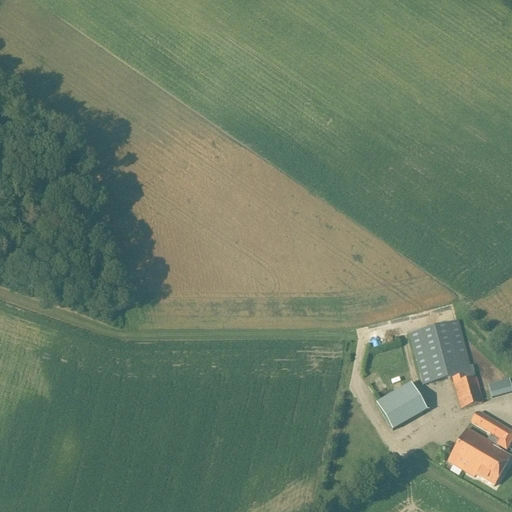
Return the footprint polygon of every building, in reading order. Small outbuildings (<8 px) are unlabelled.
[(454,384),(473,379),(459,322),(409,335),(423,387),(452,379),(454,384)] [(404,364),(405,361),(404,358),(403,355),(402,352),(400,350),(398,348),(395,346),(392,345),(389,345),(386,345),(383,346),(380,348),(378,350),(376,352),(375,355),(374,358),(373,361),(374,364),(375,367),(376,369),(378,372),(380,374),(383,375),(386,376),(389,376),(392,376),(395,375),(398,374),(400,372),(402,369),(404,366),(404,364)] [(484,404),(478,384),(477,378),(473,379),(454,384),(461,410),(484,404)] [(511,389),(509,380),(488,386),(491,399),(511,393),(511,389)] [(409,422),(427,412),(411,384),(393,395),(409,422)] [(490,436),(486,442),(494,446),(496,446),(507,453),(511,443),(511,432),(477,413),(471,424),(490,436)] [(494,488),(511,459),(492,448),(494,446),(486,442),(467,430),(448,463),(475,479),(476,477),(494,488)]
